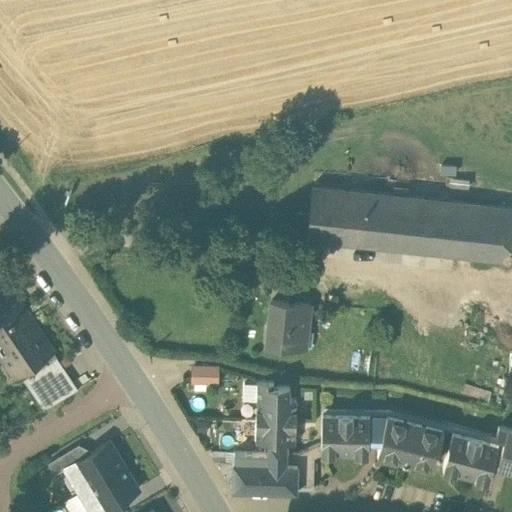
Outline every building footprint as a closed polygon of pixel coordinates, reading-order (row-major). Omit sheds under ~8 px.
[(511,216),(511,204),(313,181),(310,210),(307,233),(307,234),(507,257),(511,216)] [(310,210),(298,208),(295,232),(307,233),(310,210)] [(0,292),(8,287),(0,274),(0,292)] [(0,292),(0,319),(20,306),(8,287),(0,292)] [(309,299),(272,294),(268,319),(272,320),(270,338),(303,343),(309,299)] [(62,366),(20,306),(0,319),(0,353),(11,370),(33,355),(41,366),(29,374),(36,384),(62,366)] [(221,380),(222,360),(193,360),(193,379),(221,380)] [(77,388),(62,366),(36,384),(49,404),(77,388)] [(242,373),(224,374),(225,385),(243,383),(242,373)] [(289,384),(273,383),(273,379),(256,378),(256,395),(289,396),(289,384)] [(289,396),(256,395),(255,417),(295,418),(296,396),(289,396)] [(344,450),(344,411),(321,410),(320,440),(320,450),(321,450),(322,450),(322,444),(333,444),(333,450),(344,450)] [(369,411),(344,411),(344,450),(355,451),(355,445),(366,445),(366,451),(368,451),(369,411)] [(442,426),(386,411),(376,451),(411,460),(427,464),(432,465),(436,450),(439,451),(441,446),(437,446),(442,426)] [(295,418),(255,417),(255,439),(268,440),(286,440),(295,440),(295,418)] [(451,428),(442,426),(437,446),(441,446),(446,448),(451,428)] [(511,427),(506,426),(496,463),(511,467),(511,427)] [(454,470),(464,473),(474,434),(452,428),(446,448),(442,467),(443,467),(445,461),(455,464),(454,470)] [(497,440),(474,434),(464,473),(475,476),(477,469),(487,472),(486,479),(487,479),(497,440)] [(92,449),(64,466),(79,490),(123,463),(109,439),(92,449)] [(285,451),(286,440),(268,440),(268,451),(234,449),(233,459),(232,486),(296,488),(296,487),(296,478),(296,451),(285,451)] [(320,440),(296,451),(296,478),(313,478),(313,455),(321,452),(321,450),(320,450),(320,440)] [(78,442),(58,455),(64,466),(92,449),(78,442)] [(58,455),(47,461),(54,472),(64,466),(58,455)] [(427,464),(411,460),(408,469),(425,473),(427,464)] [(123,463),(79,490),(92,511),(96,511),(121,497),(138,487),(123,463)] [(313,478),(296,478),(296,487),(313,488),(313,478)] [(121,511),(121,497),(96,511),(121,511)]
